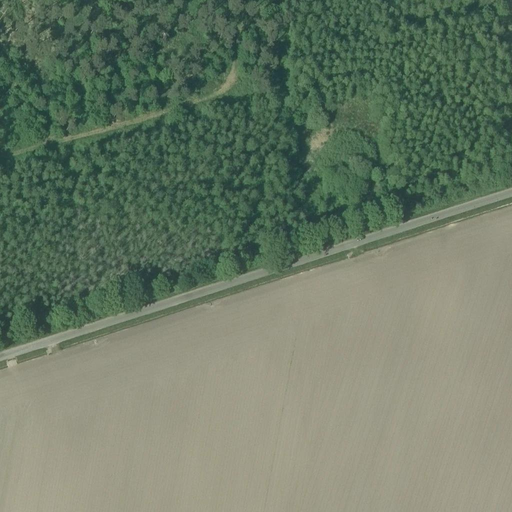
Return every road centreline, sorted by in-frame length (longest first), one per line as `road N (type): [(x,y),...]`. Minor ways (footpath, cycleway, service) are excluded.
road 1 (unclassified): [(0,360),(511,198)]
road 2 (track): [(0,160),(213,97),(229,84),(245,21),(297,0)]
